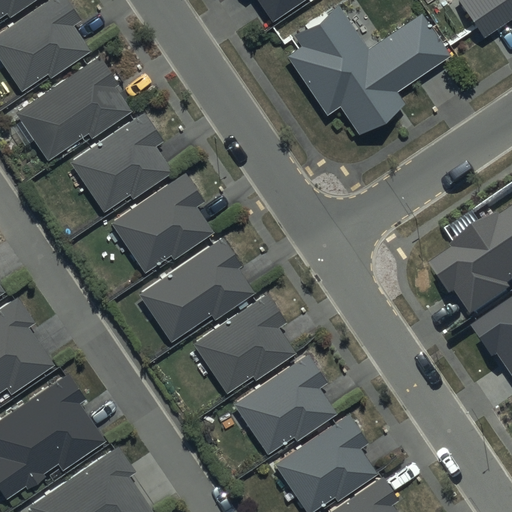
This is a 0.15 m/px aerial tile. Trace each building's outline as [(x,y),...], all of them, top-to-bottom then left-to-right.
[(67,0),(33,0),(0,22),(0,55),(19,83),(44,66),(47,71),(88,43),(70,18),(77,13),(67,0)] [(0,0),(0,7),(4,5),(6,9),(18,0),(0,0)] [(258,0),(269,14),(289,0),(258,0)] [(511,0),(458,0),(485,38),(511,19),(511,0)] [(337,8),(294,37),(302,48),(288,58),(328,115),(340,107),(362,139),(409,107),(399,93),(453,56),(423,12),(367,51),(337,8)] [(96,49),(12,106),(46,154),(84,126),(88,130),(128,103),(111,79),(115,76),(96,49)] [(138,105),(66,154),(100,204),(126,186),(129,190),(168,163),(151,137),(157,133),(138,105)] [(182,166),(108,215),(141,265),(167,247),(169,251),(209,225),(191,197),(199,192),(182,166)] [(451,247),(428,262),(450,293),(454,290),(469,312),(508,285),(506,282),(511,277),(511,205),(500,214),(497,211),(448,244),(451,247)] [(219,230),(135,287),(167,335),(208,308),(210,311),(250,285),(232,258),(237,256),(219,230)] [(264,286),(190,336),(224,386),(249,369),(252,373),(292,345),(275,320),(284,314),(264,286)] [(0,381),(3,379),(8,387),(52,357),(25,318),(32,313),(15,289),(0,299),(0,381)] [(475,330),(470,333),(490,364),(496,360),(503,369),(507,367),(511,374),(511,299),(472,326),(475,330)] [(304,346),(230,397),(264,447),(290,429),(293,433),(333,405),(316,379),(323,374),(304,346)] [(0,489),(1,489),(3,491),(23,477),(25,480),(42,468),(39,465),(54,454),(59,461),(101,432),(76,396),(84,391),(66,365),(0,410),(0,489)] [(345,407),(271,457),(305,506),(331,489),(334,493),(374,466),(357,440),(364,436),(345,407)] [(144,511),(151,507),(125,468),(132,463),(115,439),(26,497),(35,511),(144,511)] [(399,511),(389,496),(394,492),(378,469),(323,506),(327,511),(399,511)]
